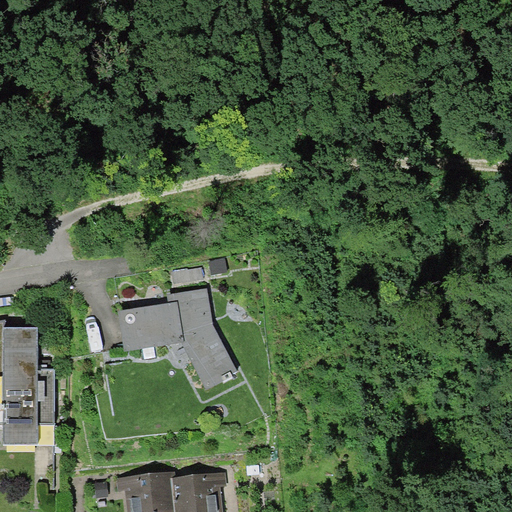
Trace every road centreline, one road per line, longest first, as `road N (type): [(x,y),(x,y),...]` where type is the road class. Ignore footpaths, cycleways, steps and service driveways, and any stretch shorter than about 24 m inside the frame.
road 1 (track): [(511,170),(337,165),(205,178),(85,205),(64,219),(29,281)]
road 2 (residential): [(131,261),(0,286)]
